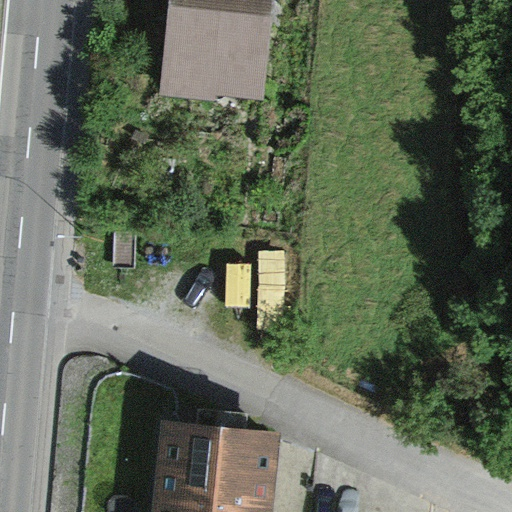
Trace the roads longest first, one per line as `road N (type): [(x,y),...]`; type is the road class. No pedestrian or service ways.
road 1 (track): [(16,293),(172,347),(497,511)]
road 2 (primary): [(0,467),(41,0)]
road 3 (track): [(511,386),(467,241),(462,0)]
